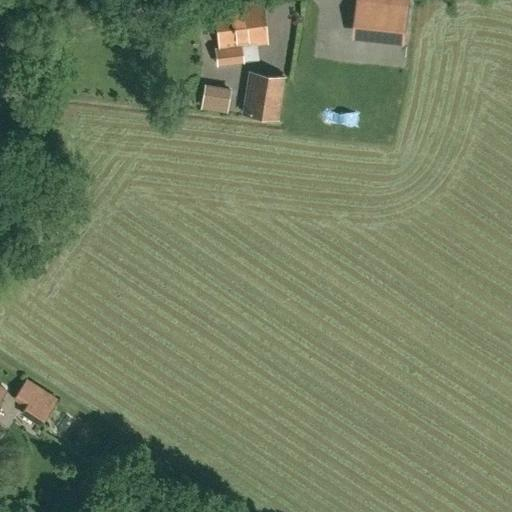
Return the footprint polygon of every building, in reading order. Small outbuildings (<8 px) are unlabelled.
[(261,0),(258,0),(213,6),(219,48),(266,42),(261,0)] [(355,0),(351,34),(403,41),(408,0),(355,0)] [(282,76),(249,71),(243,113),(275,118),(282,76)] [(233,85),(207,79),(202,106),(228,111),(233,85)] [(45,416),(57,395),(24,376),(12,397),(45,416)]
